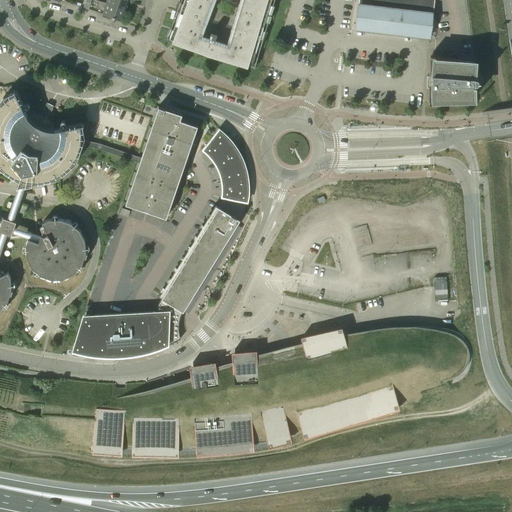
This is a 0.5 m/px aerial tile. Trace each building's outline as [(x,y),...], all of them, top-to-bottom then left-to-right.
[(107,0),(106,3),(126,10),(128,6),(126,4),(126,0),(107,0)] [(183,0),(170,38),(198,49),(222,57),(252,66),(271,0),(183,0)] [(511,0),(360,0),(357,28),(417,36),(421,0),(511,0)] [(106,3),(102,16),(110,19),(111,17),(120,20),(122,14),(125,14),(126,10),(106,3)] [(486,86),(487,84),(488,84),(488,83),(487,83),(486,81),(485,80),(483,80),(482,80),(483,65),(468,64),(468,62),(438,58),(437,76),(435,76),(434,82),(435,88),(437,88),(437,107),(467,104),(467,102),(482,102),(481,87),(483,87),(485,87),(486,86)] [(0,163),(5,169),(15,175),(26,179),(38,180),(50,178),(57,174),(61,172),(70,164),(77,154),(81,143),(82,131),(80,124),(55,129),(54,128),(53,125),(52,123),(50,121),(48,119),(47,118),(53,109),(45,105),(42,115),(37,114),(34,114),(32,115),(29,115),(27,116),(16,92),(10,95),(1,103),(0,104),(0,163)] [(167,217),(200,120),(160,107),(127,203),(167,217)] [(249,194),(249,192),(250,186),(249,180),(249,176),(248,173),(247,168),(245,164),(243,159),(241,154),(238,149),(235,144),(233,142),(230,138),(226,134),(222,130),(219,128),(203,150),(206,153),(209,156),(211,158),(213,161),(215,164),(217,167),(217,168),(219,171),(220,175),(221,179),(222,183),(222,186),(222,192),(222,194),(221,196),(223,197),(221,201),(220,203),(163,296),(162,297),(161,297),(159,301),(158,305),(156,309),(137,310),(102,312),(84,313),(73,349),(75,350),(78,351),(81,351),(88,353),(91,353),(93,354),(97,354),(104,355),(111,355),(120,355),(126,355),(128,354),(136,353),(146,351),(152,350),(158,348),(165,345),(169,344),(169,342),(181,336),(181,334),(180,332),(180,329),(179,325),(179,323),(180,320),(180,317),(181,314),(183,311),(184,309),(239,220),(243,213),(245,209),(246,204),(247,203),(248,203),(249,199),(249,194)] [(122,208),(120,214),(128,216),(130,210),(122,208)] [(3,217),(0,225),(0,231),(12,235),(16,222),(3,217)] [(28,238),(26,244),(27,256),(32,267),(41,274),(52,278),(64,277),(74,272),(82,263),(86,252),(85,240),(80,230),(71,222),(60,218),(48,219),(42,222),(48,234),(43,236),(45,238),(44,238),(39,237),(38,242),(28,238)] [(0,309),(7,301),(11,289),(11,278),(8,272),(0,275),(0,309)] [(445,275),(431,276),(432,298),(454,298),(454,286),(445,286),(445,275)] [(95,417),(93,442),(95,442),(123,444),(122,456),(131,456),(132,456),(132,444),(134,444),(156,444),(179,445),(179,457),(196,456),(196,444),(197,444),(253,439),(255,447),(255,451),(268,449),(268,445),(266,437),(268,437),(288,431),(288,432),(289,432),(301,428),(303,436),(399,408),(378,338),(371,333),(344,338),(233,365),(233,362),(232,363),(233,365),(228,366),(227,366),(227,365),(226,365),(225,364),(224,364),(223,364),(223,365),(222,365),(221,366),(221,367),(220,367),(220,368),(220,369),(221,369),(216,371),(216,370),(215,370),(215,371),(209,374),(202,377),(198,378),(195,380),(186,382),(174,386),(169,388),(147,394),(145,388),(145,387),(145,386),(144,386),(144,385),(143,385),(142,385),(142,384),(141,384),(126,386),(125,384),(125,388),(117,390),(116,384),(115,384),(115,386),(98,385),(98,383),(97,383),(96,406),(95,417)]
